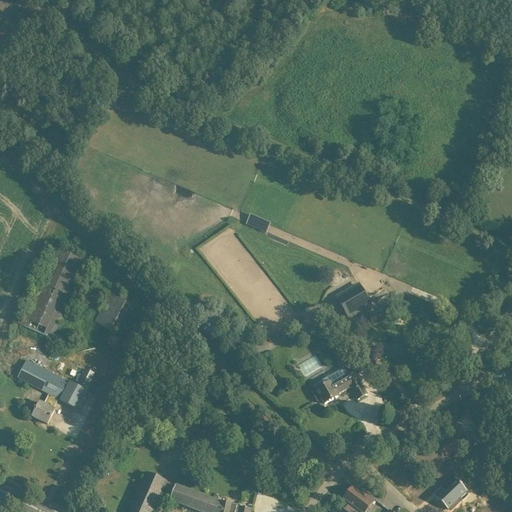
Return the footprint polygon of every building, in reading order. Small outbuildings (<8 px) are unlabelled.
[(55,245),(15,337),(48,351),(88,260),(55,245)] [(372,306),(358,283),(336,297),(349,320),(372,306)] [(115,333),(130,305),(110,295),(96,323),(115,333)] [(45,405),(40,403),(33,417),(48,425),(55,411),(53,410),(58,400),(60,401),(78,411),(87,392),(87,391),(96,375),(85,370),(77,386),(26,361),(17,378),(50,395),(45,405)] [(349,376),(344,368),(314,385),(317,390),(317,391),(314,393),(318,401),(321,399),(325,405),(338,397),(337,395),(351,388),(358,400),(367,395),(355,373),(349,376)] [(441,446),(446,455),(446,456),(462,447),(461,446),(456,437),(441,446)] [(152,511),(165,483),(144,475),(128,511),(152,511)] [(432,495),(446,509),(459,497),(461,499),(468,492),(466,490),(455,479),(443,490),(440,487),(432,495)] [(252,511),(253,510),(241,506),(239,511),(234,511),(236,505),(175,487),(170,504),(195,511),(252,511)] [(344,499),(360,511),(365,511),(375,500),(364,492),(362,495),(352,488),(344,499)]
